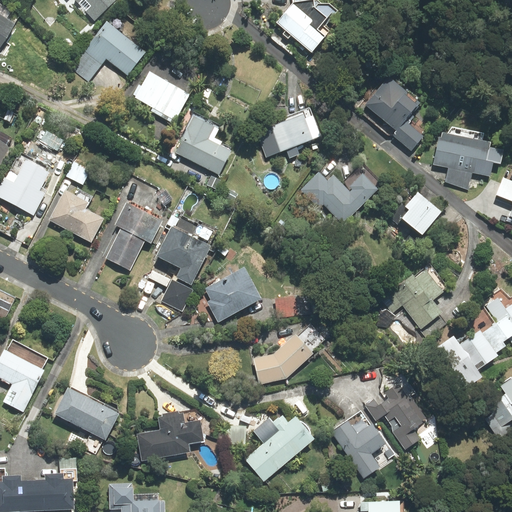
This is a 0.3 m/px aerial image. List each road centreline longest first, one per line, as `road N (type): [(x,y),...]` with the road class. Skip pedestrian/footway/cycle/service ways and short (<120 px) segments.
road 1 (unknown): [(154,362),(222,396),(373,375)]
road 2 (residential): [(132,348),(103,313),(0,260)]
